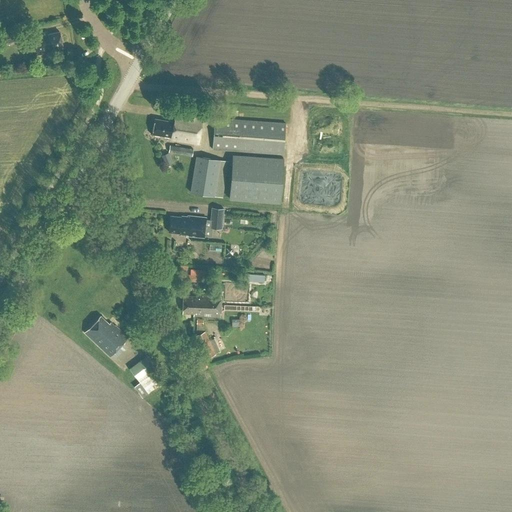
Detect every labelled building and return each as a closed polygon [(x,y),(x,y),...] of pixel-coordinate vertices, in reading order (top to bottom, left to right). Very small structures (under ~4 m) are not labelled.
[(8,45),(12,44),(12,42),(22,40),(20,30),(5,33),(8,45)] [(62,47),(59,32),(49,34),(48,32),(26,37),(30,56),(45,54),(44,51),(62,47)] [(196,144),(201,117),(174,112),(172,121),(153,117),(150,133),(169,136),(169,139),(196,144)] [(428,117),(429,136),(444,135),(443,116),(428,117)] [(283,154),(285,123),(213,118),(211,149),(283,154)] [(351,134),(351,122),(331,122),(331,133),(351,134)] [(396,136),(396,126),(359,125),(359,135),(396,136)] [(441,138),(429,138),(429,149),(441,149),(441,138)] [(192,156),(193,149),(170,145),(169,152),(192,156)] [(223,197),(228,161),(195,156),(190,192),(223,197)] [(231,156),(228,196),(279,200),(282,159),(231,156)] [(302,181),(301,202),(335,205),(337,184),(302,181)] [(222,229),(224,209),(212,208),(210,228),(222,229)] [(203,236),(205,216),(187,214),(187,217),(170,215),(168,231),(179,232),(179,234),(203,236)] [(264,274),(242,272),(241,280),(264,281),(264,274)] [(221,316),(221,294),(202,293),(202,296),(183,295),(182,312),(193,312),(193,315),(221,316)] [(110,356),(123,343),(128,337),(112,321),(110,324),(101,316),(85,333),(110,356)] [(206,358),(215,354),(205,331),(196,335),(206,358)] [(141,384),(135,388),(143,398),(157,387),(155,385),(163,379),(145,356),(129,368),(141,384)]
